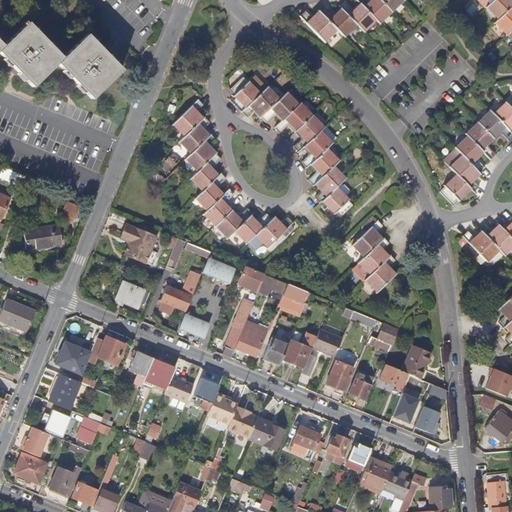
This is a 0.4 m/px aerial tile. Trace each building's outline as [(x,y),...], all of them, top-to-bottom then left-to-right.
[(366,0),(357,0),(360,3),(375,19),(379,23),(390,11),(379,0),(371,0),(369,2),(366,0)] [(379,0),(390,11),(402,0),(379,0)] [(493,0),(490,3),(486,7),(498,19),(511,5),(511,1),(510,0),(493,0)] [(344,2),(339,6),(342,9),(356,24),(363,31),(375,19),(360,3),(353,11),(344,2)] [(511,5),(498,19),(495,22),(507,35),(511,29),(511,5)] [(334,16),(325,6),(324,7),(319,12),(320,13),(337,30),(343,37),(356,24),(342,9),(334,16)] [(308,24),(313,19),(305,11),(299,16),(308,24)] [(313,19),(308,24),(324,42),(337,30),(320,13),(313,19)] [(62,58),(49,44),(41,36),(27,22),(3,45),(0,42),(0,54),(11,65),(18,73),(32,87),(57,63),(70,77),(78,85),(91,99),(122,69),(108,55),(100,47),(87,34),(62,58)] [(41,36),(49,44),(52,41),(44,33),(41,36)] [(100,47),(108,55),(111,52),(103,44),(100,47)] [(18,73),(11,65),(7,69),(15,76),(18,73)] [(78,85),(70,77),(67,80),(75,88),(78,85)] [(230,90),(246,107),(249,104),(260,94),(243,77),(230,90)] [(254,110),(261,117),(279,99),(267,87),(260,94),(249,104),(254,110)] [(276,113),(283,120),(298,105),(286,92),(279,99),(261,117),(266,123),(276,113)] [(173,124),(185,137),(204,119),(197,112),(204,105),(198,99),(173,124)] [(289,124),(295,130),(311,115),(300,103),(298,105),(283,120),(275,127),(280,132),(289,124)] [(511,110),(510,109),(505,103),(492,115),(507,131),(511,126),(511,110)] [(254,110),(249,104),(246,107),(242,111),(249,116),(254,110)] [(509,142),(511,138),(511,136),(507,131),(492,115),(489,112),(477,123),(492,139),(499,132),(509,142)] [(303,138),(307,142),(320,130),(323,127),(311,115),(295,130),(303,138)] [(210,122),(205,117),(204,119),(185,137),(180,142),(191,154),(210,136),(203,129),(210,122)] [(486,145),(492,139),(477,123),(466,135),(467,136),(482,152),(490,160),(495,155),(486,145)] [(337,137),(325,126),(323,127),(320,130),(332,142),(337,137)] [(332,142),(320,130),(307,142),(304,146),(310,153),(301,162),(306,167),(310,163),(326,147),(332,142)] [(216,140),(211,135),(210,136),(191,154),(187,158),(199,170),(216,153),(210,146),(216,140)] [(467,136),(455,148),(462,156),(479,173),(484,169),(475,158),(482,152),(467,136)] [(307,142),(303,138),(294,147),(298,151),(304,146),(307,142)] [(308,181),(312,185),(314,183),(333,165),(338,160),(326,147),(310,163),(318,171),(308,181)] [(204,190),(218,176),(212,169),(222,159),(216,153),(199,170),(191,177),(204,190)] [(462,156),(450,168),(456,175),(467,185),(472,180),(479,173),(462,156)] [(315,197),(320,203),(322,201),(336,187),(345,178),(333,165),(314,183),(321,191),(315,197)] [(226,179),(221,174),(218,176),(204,190),(197,198),(208,209),(223,195),(217,188),(226,179)] [(33,179),(25,175),(19,190),(27,193),(33,179)] [(456,175),(440,191),(441,193),(453,205),(470,189),(467,185),(456,175)] [(472,180),(467,185),(470,189),(474,193),(479,188),(472,180)] [(352,205),(336,187),(322,201),(339,219),(352,205)] [(234,194),(229,189),(223,195),(208,209),(204,213),(216,225),(231,210),(225,204),(234,194)] [(61,213),(72,218),(77,207),(66,202),(61,213)] [(238,218),(231,210),(216,225),(228,238),(235,230),(250,216),(253,214),(248,209),(238,218)] [(257,223),(250,216),(235,230),(246,243),(248,242),(271,219),(266,214),(257,223)] [(281,224),(274,216),(271,219),(248,242),(253,248),(256,248),(263,242),(268,247),(294,223),(289,217),(281,224)] [(382,225),(373,216),(362,226),(367,231),(352,245),(364,258),(383,240),(375,232),(382,225)] [(511,222),(509,226),(502,220),(498,224),(499,225),(511,238),(511,222)] [(126,224),(122,235),(120,240),(130,244),(126,255),(145,264),(157,237),(126,224)] [(485,224),(480,229),(482,232),(499,249),(504,255),(511,247),(511,238),(499,225),(492,232),(485,224)] [(58,225),(23,231),(26,249),(61,243),(58,225)] [(486,262),(499,249),(482,232),(475,239),(467,231),(461,237),(486,262)] [(389,243),(384,238),(383,240),(364,258),(359,263),(370,275),(383,262),(389,257),(382,250),(389,243)] [(174,270),(185,242),(178,239),(169,260),(167,267),(174,270)] [(186,249),(206,258),(209,251),(188,243),(186,249)] [(383,262),(389,267),(395,261),(390,255),(389,257),(383,262)] [(159,265),(166,268),(167,267),(169,260),(163,258),(159,265)] [(202,274),(229,285),(235,270),(208,259),(202,274)] [(389,267),(383,262),(370,275),(365,280),(377,292),(395,274),(389,267)] [(256,291),(263,274),(246,267),(239,284),(256,291)] [(190,273),(181,293),(192,297),(200,277),(190,273)] [(280,291),(284,293),(288,284),(265,275),(259,291),(267,294),(271,283),(281,287),(280,291)] [(145,292),(122,283),(115,300),(138,310),(145,292)] [(300,304),(305,306),(310,293),(288,284),(284,293),(279,306),(296,313),(300,304)] [(171,315),(175,307),(186,312),(192,297),(181,293),(167,287),(161,302),(164,303),(161,311),(171,315)] [(498,323),(503,328),(505,326),(511,319),(511,295),(498,309),(505,316),(498,323)] [(236,322),(222,356),(230,359),(235,349),(245,323),(253,303),(244,299),(235,322),(236,322)] [(0,328),(21,338),(33,312),(3,300),(0,307),(0,328)] [(359,323),(362,315),(352,311),(349,319),(359,323)] [(209,326),(185,316),(179,330),(204,340),(209,326)] [(243,353),(257,359),(268,332),(245,323),(235,349),(243,352),(243,353)] [(376,342),(390,348),(397,330),(384,325),(376,342)] [(312,351),(332,360),(340,340),(320,332),(312,351)] [(301,346),(292,342),(284,361),(291,364),(289,368),(295,370),(296,366),(302,368),(310,350),(312,350),(317,338),(307,334),(301,346)] [(115,367),(124,346),(104,338),(103,340),(96,337),(89,353),(86,361),(92,364),(95,358),(115,367)] [(265,359),(280,366),(288,347),(273,340),(265,359)] [(54,364),(80,376),(86,361),(89,353),(63,342),(54,364)] [(413,346),(401,373),(407,375),(420,381),(431,354),(413,346)] [(140,388),(142,383),(151,363),(152,360),(136,353),(128,372),(137,376),(134,385),(140,388)] [(310,355),(302,375),(310,378),(318,358),(310,355)] [(142,383),(164,392),(169,379),(172,371),(151,363),(142,383)] [(400,390),(407,375),(401,373),(386,366),(380,379),(394,385),(393,387),(400,390)] [(349,374),(333,367),(324,388),(341,395),(349,374)] [(484,389),(504,398),(511,379),(511,377),(509,377),(489,368),(486,376),(489,377),(484,389)] [(59,375),(47,402),(68,411),(80,383),(77,382),(59,375)] [(191,388),(169,379),(164,392),(162,396),(172,400),(169,408),(180,412),(191,388)] [(217,387),(200,380),(192,397),(210,404),(214,394),(217,387)] [(368,388),(353,382),(348,394),(363,400),(368,388)] [(430,393),(446,400),(445,392),(432,386),(430,393)] [(227,426),(235,407),(235,405),(228,402),(221,399),(222,397),(214,394),(210,404),(205,417),(227,426)] [(494,408),(497,397),(482,394),(480,405),(494,408)] [(392,418),(409,424),(418,401),(402,395),(392,418)] [(435,433),(442,411),(423,405),(416,427),(435,433)] [(248,416),(243,414),(244,411),(235,407),(227,426),(225,431),(245,439),(253,419),(254,418),(248,416)] [(70,419),(53,412),(52,415),(46,413),(42,424),(47,426),(45,431),(62,437),(70,419)] [(499,412),(485,429),(502,442),(505,438),(511,428),(511,421),(505,416),(500,412),(499,412)] [(91,445),(99,424),(84,418),(76,439),(91,445)] [(281,431),(253,419),(245,439),(245,440),(273,452),(281,431)] [(166,430),(151,423),(147,431),(156,435),(158,431),(164,433),(166,430)] [(47,434),(31,428),(25,443),(22,442),(19,449),(38,457),(47,434)] [(317,436),(298,429),(292,444),(311,452),(317,436)] [(325,458),(339,464),(348,443),(334,437),(332,440),(329,439),(325,449),(327,451),(325,458)] [(138,457),(152,462),(153,459),(147,457),(149,451),(153,453),(155,449),(144,444),(138,457)] [(70,450),(86,457),(88,451),(72,445),(70,450)] [(361,462),(366,464),(368,459),(370,453),(366,451),(366,450),(357,447),(356,450),(352,448),(348,459),(360,464),(361,462)] [(45,463),(22,454),(13,473),(37,483),(45,463)] [(198,459),(196,464),(209,469),(211,464),(198,459)] [(218,461),(213,459),(211,464),(209,469),(214,471),(218,461)] [(268,464),(257,459),(254,465),(266,470),(268,464)] [(372,461),(368,459),(366,464),(356,487),(361,489),(362,486),(379,493),(380,491),(387,473),(388,472),(371,465),(372,461)] [(389,468),(372,461),(371,465),(388,472),(389,468)] [(49,487),(70,496),(81,469),(76,466),(73,473),(58,466),(49,487)] [(114,469),(108,467),(101,482),(98,489),(98,491),(92,505),(108,511),(110,511),(115,503),(109,500),(112,495),(105,492),(114,469)] [(425,477),(414,472),(410,483),(402,503),(397,511),(404,511),(417,481),(423,484),(425,477)] [(314,475),(310,473),(304,488),(308,490),(314,475)] [(393,499),(402,503),(410,483),(387,473),(380,491),(394,497),(393,499)] [(487,478),(491,511),(493,511),(511,509),(511,498),(509,476),(487,478)] [(239,489),(242,483),(229,478),(227,484),(239,489)] [(92,505),(98,491),(78,483),(72,497),(92,505)] [(177,511),(179,509),(180,506),(192,510),(199,492),(177,483),(169,501),(167,508),(164,511),(177,511)] [(321,489),(327,492),(330,486),(324,483),(321,489)] [(361,489),(378,496),(379,493),(362,486),(361,489)] [(427,490),(429,511),(439,511),(441,511),(449,511),(447,488),(427,490)] [(266,492),(260,507),(269,510),(275,496),(266,492)] [(164,511),(167,508),(145,499),(141,509),(125,503),(120,511),(164,511)]
